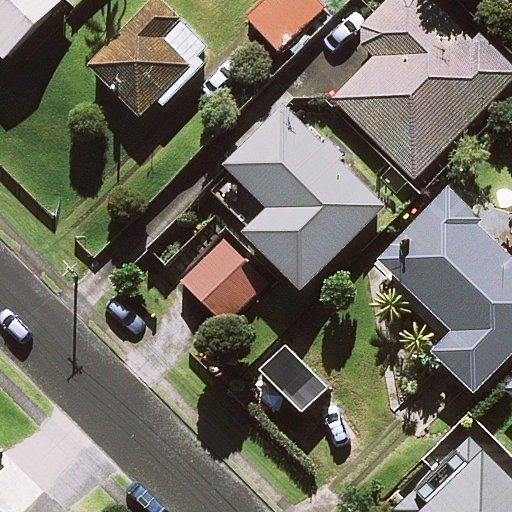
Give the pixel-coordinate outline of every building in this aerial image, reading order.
[(0,0),(0,55),(7,62),(69,0),(0,0)] [(327,10),(316,0),(267,0),(248,19),(283,55),(327,10)] [(468,36),(431,0),(392,0),(356,37),(378,58),(336,101),(416,180),(511,82),(511,68),(473,30),(468,36)] [(157,103),(164,111),(207,68),(200,61),(212,49),(164,1),(94,70),(142,119),(157,103)] [(288,111),(229,169),(233,173),(215,191),(253,229),(247,235),(303,291),(386,210),(342,166),(349,159),(330,141),(324,147),(288,111)] [(511,226),(498,212),(482,229),(448,196),(383,264),(454,333),(434,354),(476,395),(511,357),(511,226)] [(264,288),(224,245),(184,281),(224,324),(264,288)] [(322,374),(291,342),(265,367),(295,399),(322,374)] [(511,511),(511,481),(470,439),(397,511),(511,511)]
